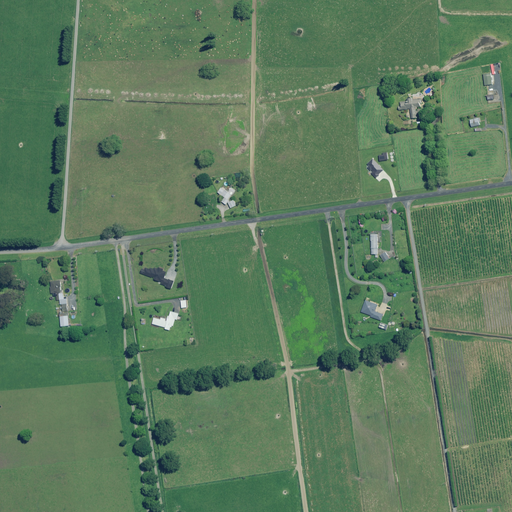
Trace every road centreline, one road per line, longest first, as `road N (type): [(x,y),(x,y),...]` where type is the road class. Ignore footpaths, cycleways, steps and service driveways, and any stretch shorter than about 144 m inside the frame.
road 1 (unclassified): [(0,251),(511,183)]
road 2 (track): [(120,239),(146,476),(132,511)]
